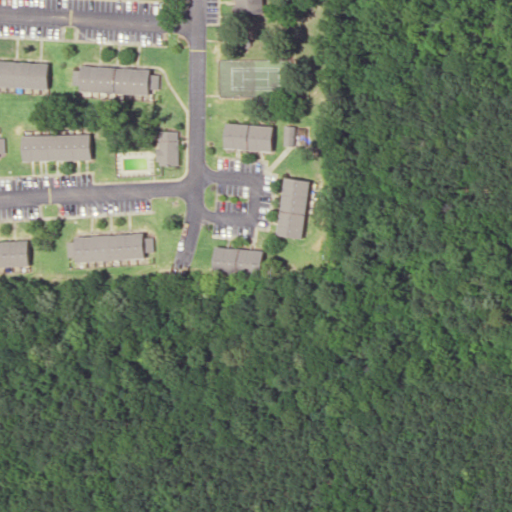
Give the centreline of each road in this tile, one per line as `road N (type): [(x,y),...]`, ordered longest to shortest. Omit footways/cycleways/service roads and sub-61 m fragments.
road 1 (residential): [(198,0),(198,172),(183,267)]
road 2 (residential): [(199,31),(0,16)]
road 3 (residential): [(192,188),(0,198)]
